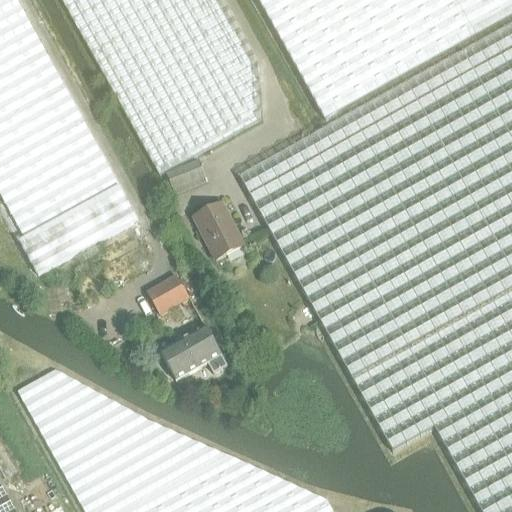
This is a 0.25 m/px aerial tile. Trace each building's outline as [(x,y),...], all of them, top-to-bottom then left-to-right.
[(0,0),(0,197),(24,241),(19,244),(38,278),(138,223),(15,0),(0,0)] [(58,0),(159,179),(262,122),(259,66),(221,0),(58,0)] [(511,0),(256,0),(325,123),(511,18),(511,0)] [(511,511),(511,28),(239,181),(392,455),(434,431),(479,511),(511,511)] [(175,197),(207,186),(199,164),(167,175),(175,197)] [(216,262),(243,248),(222,207),(194,221),(216,262)] [(177,279),(175,280),(146,296),(159,319),(189,301),(177,279)] [(206,329),(159,355),(176,384),(207,367),(213,377),(228,369),(206,329)] [(331,511),(327,503),(145,422),(55,373),(18,394),(83,511),(331,511)] [(0,511),(21,511),(0,474),(0,511)]
